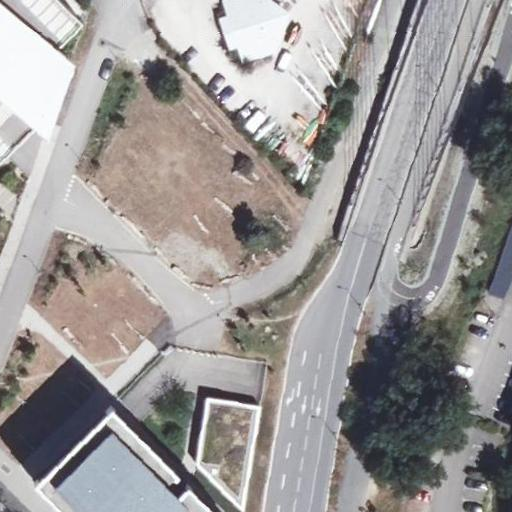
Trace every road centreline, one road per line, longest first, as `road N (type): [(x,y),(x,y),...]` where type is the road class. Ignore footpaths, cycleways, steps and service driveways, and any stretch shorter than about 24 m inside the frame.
road 1 (track): [(315,214),(110,8)]
road 2 (trunk): [(361,241),(325,337),(295,511)]
road 3 (trunk): [(361,241),(441,0)]
